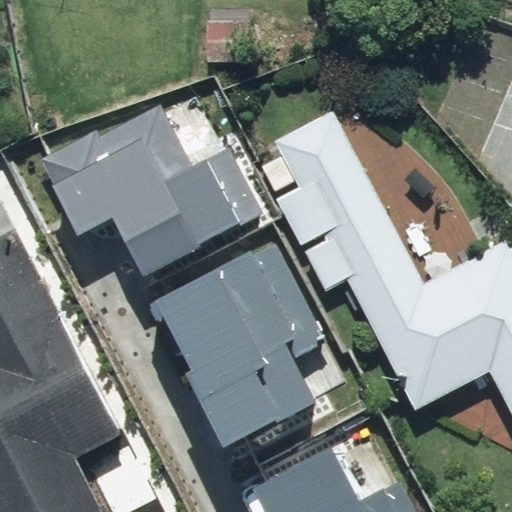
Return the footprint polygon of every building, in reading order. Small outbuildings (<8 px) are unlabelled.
[(271,17),(219,15),(218,63),(270,64),(271,17)] [(229,147),(193,167),(158,101),(41,162),(80,235),(112,219),(142,275),(263,212),(229,147)] [(333,229),(337,235),(315,247),(335,284),(355,273),(424,403),(499,363),(511,386),(511,243),(436,283),(342,106),(285,136),(309,181),(285,194),(309,241),(333,229)] [(0,489),(132,417),(26,225),(0,238),(0,489)] [(352,384),(275,241),(155,305),(232,448),(352,384)] [(418,511),(373,427),(252,491),(263,511),(418,511)]
